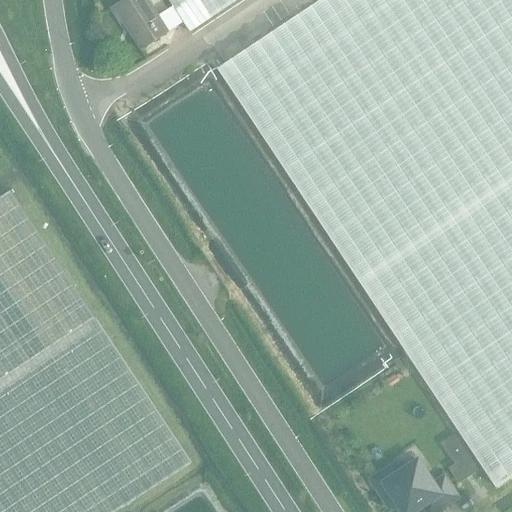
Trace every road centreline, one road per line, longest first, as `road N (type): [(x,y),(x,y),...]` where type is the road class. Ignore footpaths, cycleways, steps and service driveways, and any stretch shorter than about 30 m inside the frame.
road 1 (unclassified): [(337,511),(104,153),(79,98),(56,0)]
road 2 (secondary): [(288,511),(38,125)]
